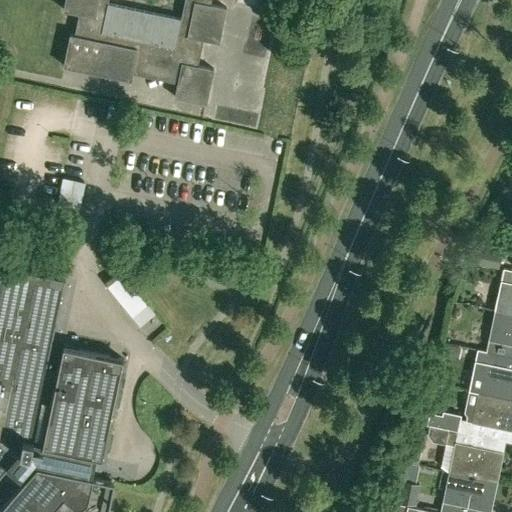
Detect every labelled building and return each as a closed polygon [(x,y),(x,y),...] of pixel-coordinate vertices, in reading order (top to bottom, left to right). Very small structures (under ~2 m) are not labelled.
[(65,0),(63,9),(79,12),(75,34),(70,33),(63,64),(131,79),(133,67),(179,77),(175,96),(206,102),(214,68),(198,64),(203,38),(219,41),(227,7),(211,3),(211,0),(65,0)] [(486,265),(487,259),(489,249),(471,246),(468,261),(486,265)] [(107,511),(113,486),(115,480),(91,475),(95,456),(102,457),(123,357),(63,345),(57,374),(46,372),(65,279),(1,266),(0,271),(0,476),(9,466),(24,479),(0,506),(0,511),(107,511)] [(511,312),(511,268),(503,267),(501,280),(505,281),(499,310),(511,312)] [(511,343),(511,312),(499,310),(493,339),(489,338),(486,350),(508,354),(510,343),(511,343)] [(460,353),(462,346),(445,342),(443,354),(459,357),(460,353)] [(508,354),(486,350),(478,348),(470,389),(482,392),(511,397),(511,366),(506,366),(508,354)] [(511,428),(511,397),(482,392),(476,420),(461,417),(458,429),(479,434),(491,436),(493,425),(511,428)] [(432,424),(436,425),(458,429),(461,417),(462,414),(443,410),(442,413),(430,411),(428,423),(432,424)] [(453,471),(492,479),(499,450),(477,445),(479,434),(458,429),(436,425),(432,424),(430,433),(434,439),(445,441),(440,465),(447,470),(453,471)] [(411,444),(408,461),(419,463),(423,446),(420,446),(411,444)] [(443,499),(440,511),(444,511),(462,511),(464,505),(486,509),(492,479),(453,471),(450,489),(445,488),(443,499)] [(401,479),(397,499),(414,503),(418,482),(401,479)] [(444,511),(440,511),(394,501),(391,511),(444,511)]
